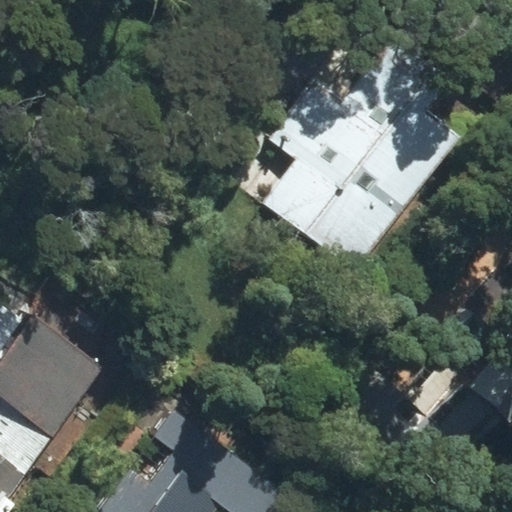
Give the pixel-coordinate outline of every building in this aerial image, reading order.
[(300,149),(265,197),(340,252),(432,129),(401,106),(421,78),(377,45),(336,101),(310,81),(274,130),(300,149)] [(511,215),(460,289),(511,326),(511,215)] [(0,474),(78,368),(0,311),(0,474)] [(511,353),(480,332),(449,378),(500,411),(511,392),(511,353)] [(261,511),(276,493),(172,417),(101,511),(201,511),(215,494),(239,511),(261,511)]
